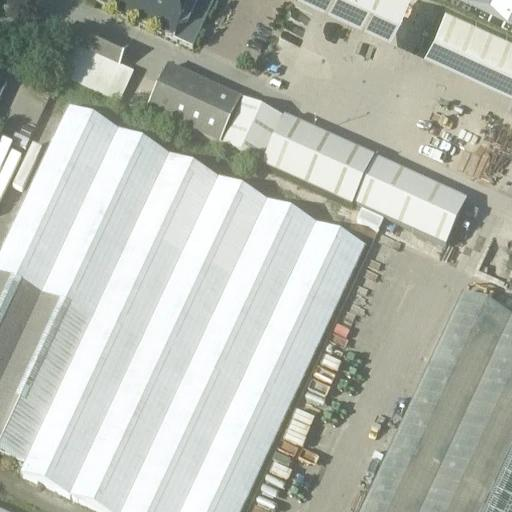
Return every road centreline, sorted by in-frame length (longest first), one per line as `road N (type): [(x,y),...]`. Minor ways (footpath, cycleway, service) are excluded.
road 1 (unknown): [(302,109),(370,85),(421,79),(458,81),(511,103)]
road 2 (unknown): [(491,194),(302,109)]
road 3 (unknown): [(29,0),(213,73)]
